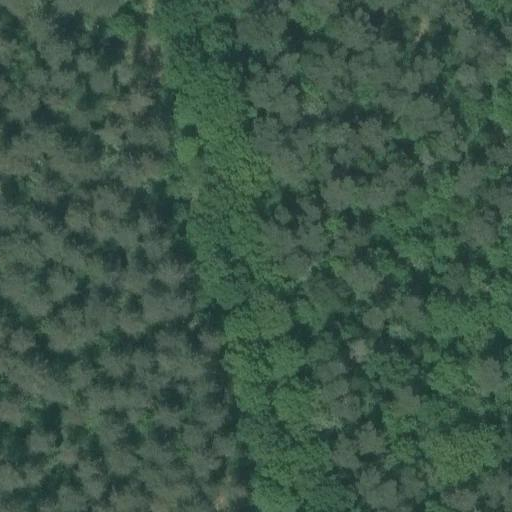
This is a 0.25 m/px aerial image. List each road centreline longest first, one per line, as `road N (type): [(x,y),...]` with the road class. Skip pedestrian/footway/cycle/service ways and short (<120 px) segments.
road 1 (track): [(301,511),(229,206)]
road 2 (track): [(229,206),(184,0)]
